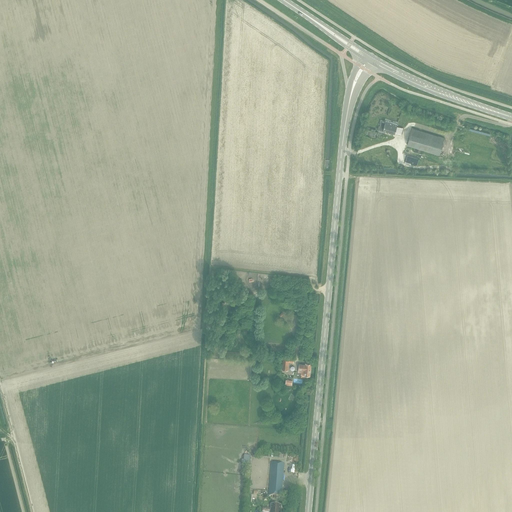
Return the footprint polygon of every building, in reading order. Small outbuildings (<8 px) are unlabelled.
[(381,121),(379,128),(383,129),(383,130),(395,134),(398,124),(386,121),(385,123),(381,121)] [(474,125),(473,129),(495,135),(496,131),(474,125)] [(439,155),(443,143),(444,138),(411,128),(406,144),(439,155)] [(418,159),(407,156),(406,161),(416,165),(418,159)] [(289,363),(294,363),(294,357),(283,356),(282,370),(288,370),(289,363)] [(299,364),(298,372),(302,373),(301,377),(310,378),(311,361),(307,360),(306,363),(305,363),(305,365),(299,364)] [(251,456),(246,456),(244,456),(244,460),(242,460),(242,464),(245,464),(250,464),(251,456)] [(284,464),(279,464),(271,463),(269,495),(282,496),(284,464)]
